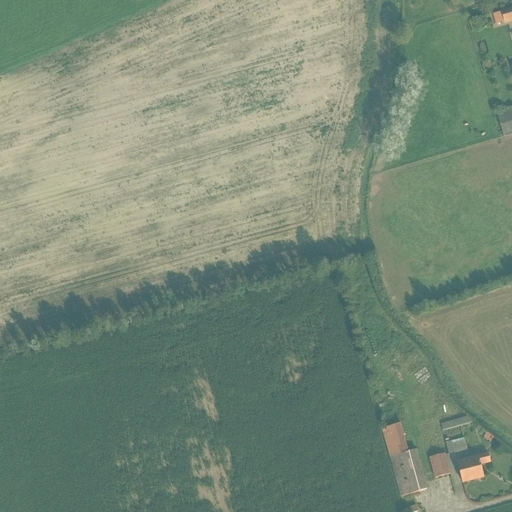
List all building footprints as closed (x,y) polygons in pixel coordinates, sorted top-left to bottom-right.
[(511,9),(492,15),(495,25),(504,23),(504,24),(511,21),(511,9)] [(511,110),(496,115),(502,138),(511,135),(511,110)] [(469,418),(441,425),(443,431),(474,423),(469,418)] [(381,429),(400,498),(427,490),(417,450),(408,453),(400,425),(381,429)] [(483,438),(490,443),(493,438),(486,433),(483,438)] [(445,443),(448,455),(467,451),(463,439),(445,443)] [(491,464),(488,454),(457,461),(463,484),(483,479),(480,467),(491,464)] [(429,459),(434,479),(450,474),(445,455),(429,459)]
